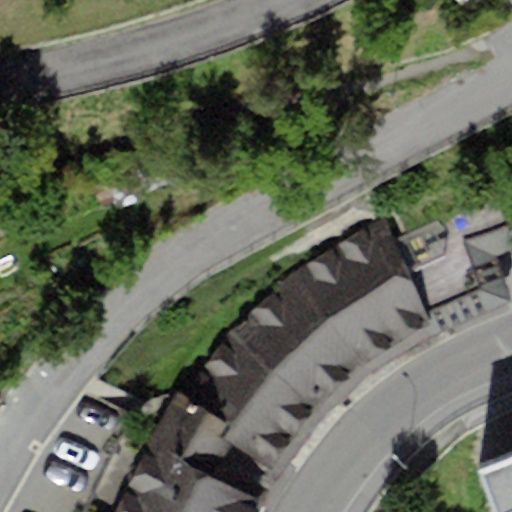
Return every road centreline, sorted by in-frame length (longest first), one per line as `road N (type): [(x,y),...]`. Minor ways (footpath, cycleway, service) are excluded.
road 1 (residential): [(0,452),(52,371),(164,263),(232,218),(511,83)]
road 2 (residential): [(280,0),(123,53),(0,82)]
road 3 (tertiary): [(308,511),(328,473),(368,427),(415,390),(511,341)]
